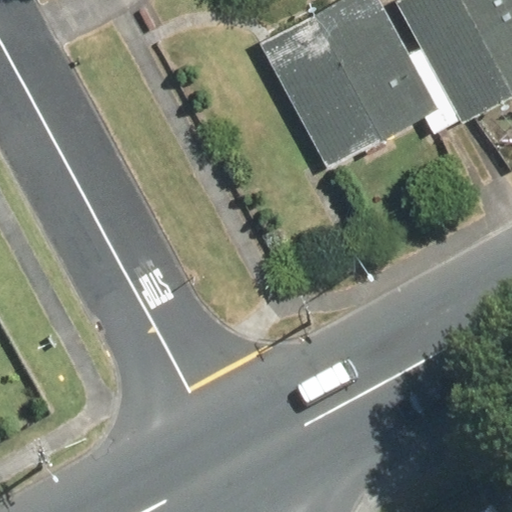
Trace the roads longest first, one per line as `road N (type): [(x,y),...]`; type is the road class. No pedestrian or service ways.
road 1 (residential): [(0,43),(231,467)]
road 2 (secondary): [(231,467),(511,315)]
